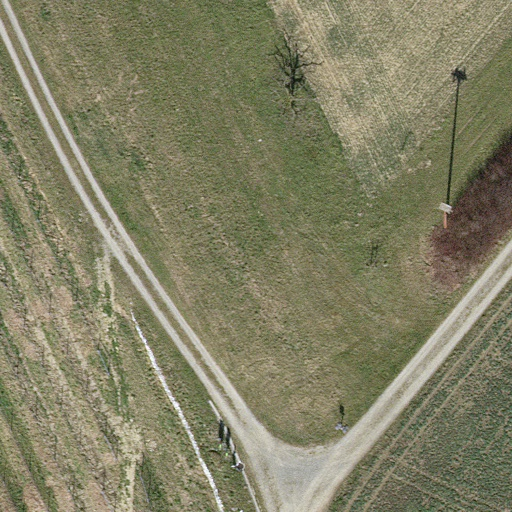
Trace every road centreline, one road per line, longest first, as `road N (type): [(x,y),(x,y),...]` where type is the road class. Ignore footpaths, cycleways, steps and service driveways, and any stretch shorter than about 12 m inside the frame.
road 1 (track): [(0,26),(65,170),(225,393),(283,495)]
road 2 (track): [(285,511),(283,495),(331,467),(382,419),(511,260)]
